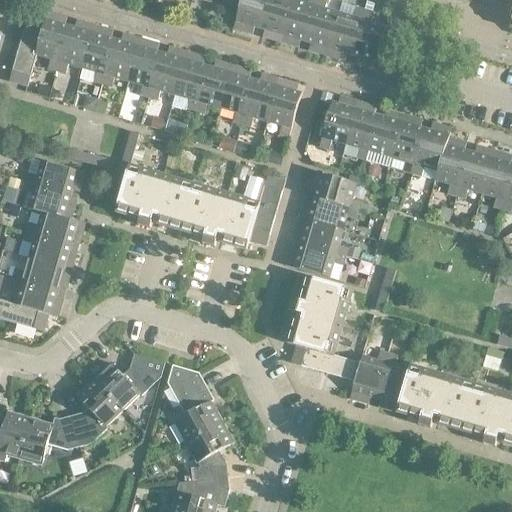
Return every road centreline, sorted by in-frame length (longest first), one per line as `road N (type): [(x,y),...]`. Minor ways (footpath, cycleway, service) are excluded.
road 1 (residential): [(0,353),(40,359),(123,309),(228,337),(243,351),(285,450),(266,511)]
road 2 (residential): [(511,105),(431,74),(408,26),(406,0)]
